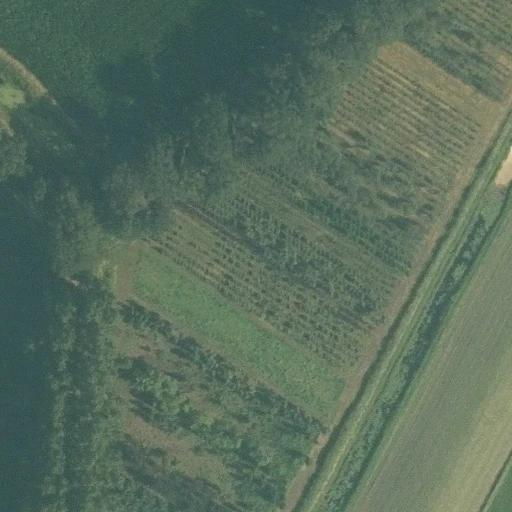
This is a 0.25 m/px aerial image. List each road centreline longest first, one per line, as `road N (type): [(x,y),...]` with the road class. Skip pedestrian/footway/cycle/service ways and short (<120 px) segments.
road 1 (track): [(511,120),(299,511)]
road 2 (track): [(397,0),(322,83),(118,228),(60,240)]
road 3 (track): [(0,175),(69,260),(56,511)]
